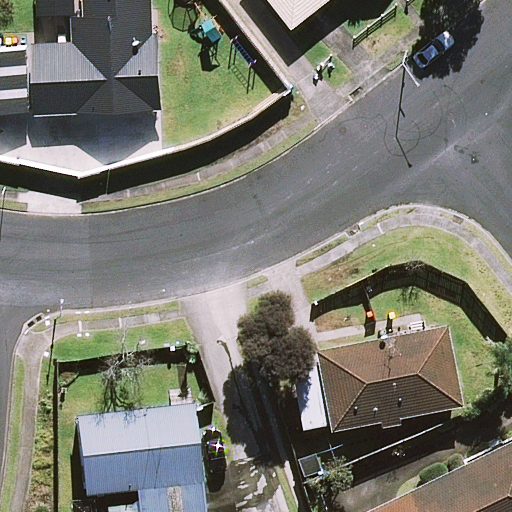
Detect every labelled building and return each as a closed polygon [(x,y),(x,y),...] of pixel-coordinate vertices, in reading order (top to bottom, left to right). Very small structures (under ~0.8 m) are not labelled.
[(31,48),(33,112),(158,108),(155,0),(82,0),(83,8),(70,8),(71,47),(31,48)] [(324,0),(270,0),(291,26),(324,0)] [(0,112),(33,112),(31,48),(0,48),(0,112)] [(441,333),(313,355),(316,371),(288,376),(300,440),(455,413),(441,333)] [(200,511),(189,408),(74,419),(82,499),(133,493),(135,511),(200,511)] [(511,511),(511,443),(372,511),(511,511)]
